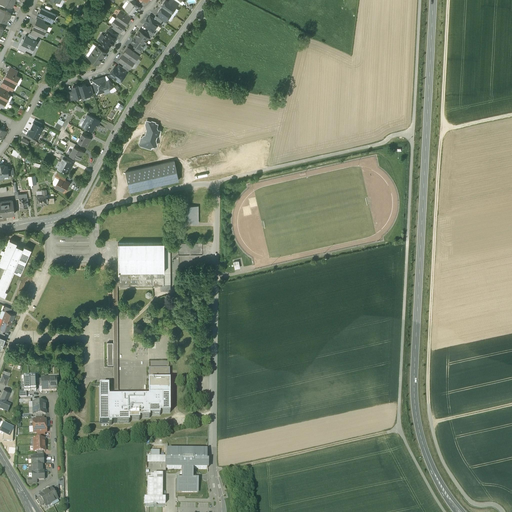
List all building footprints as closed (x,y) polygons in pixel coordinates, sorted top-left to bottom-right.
[(175,7),(168,2),(165,0),(161,6),(162,7),(171,13),(175,7)] [(134,4),(129,1),(128,2),(124,8),(133,14),(138,7),(134,4)] [(51,6),(43,2),(41,7),(48,11),(51,6)] [(3,10),(0,7),(0,13),(8,18),(11,13),(3,10)] [(41,7),(38,13),(45,16),(51,20),(51,21),(52,21),(55,14),(41,7)] [(171,13),(162,7),(158,13),(159,14),(166,19),(171,13)] [(122,14),(119,12),(115,17),(125,25),(129,19),(128,19),(122,14)] [(8,18),(0,13),(0,19),(6,23),(8,18)] [(166,19),(159,14),(157,17),(162,20),(164,22),(166,19)] [(153,19),(149,16),(143,25),(148,29),(153,32),(158,25),(159,26),(161,24),(160,23),(153,19)] [(125,25),(115,17),(111,23),(113,24),(121,30),(125,25)] [(43,22),(37,19),(37,20),(34,25),(45,30),(47,24),(43,22)] [(45,30),(34,25),(31,31),(38,34),(42,36),(45,30)] [(119,32),(111,27),(110,30),(109,29),(107,32),(115,38),(119,32)] [(143,33),(139,31),(135,36),(144,43),(148,38),(143,33)] [(146,32),(145,31),(143,33),(148,38),(150,39),(152,36),(146,32)] [(107,32),(106,32),(100,41),(109,47),(111,44),(112,45),(114,42),(113,41),(115,38),(107,32)] [(25,35),(21,44),(27,47),(26,48),(32,51),(37,41),(35,40),(27,36),(25,35)] [(144,43),(135,36),(131,42),(135,45),(140,49),(141,48),(144,43)] [(21,44),(20,43),(17,49),(24,52),(26,48),(27,47),(21,44)] [(97,46),(96,46),(92,52),(102,58),(106,53),(103,51),(97,46)] [(133,51),(127,47),(122,53),(134,61),(139,55),(133,51)] [(102,58),(92,52),(88,57),(92,59),(97,63),(98,64),(102,58)] [(134,61),(122,53),(118,60),(124,64),(129,68),(134,61)] [(122,66),(119,64),(117,67),(124,72),(126,69),(122,66)] [(117,67),(115,66),(115,67),(113,70),(112,70),(109,74),(119,82),(125,73),(124,72),(117,67)] [(18,70),(11,67),(8,72),(15,76),(18,70)] [(8,72),(4,78),(15,83),(18,77),(15,76),(8,72)] [(103,77),(92,80),(96,93),(97,93),(102,92),(103,90),(102,89),(109,87),(107,83),(106,83),(105,81),(104,78),(103,77)] [(15,83),(4,78),(1,83),(2,84),(9,88),(12,89),(15,83)] [(114,86),(109,79),(105,81),(106,83),(107,83),(109,87),(109,89),(109,90),(114,86)] [(78,84),(72,86),(72,88),(72,90),(75,98),(81,96),(78,85),(78,84)] [(85,85),(84,84),(78,85),(81,96),(81,97),(88,95),(88,94),(86,87),(85,85)] [(0,89),(0,97),(6,100),(9,94),(7,93),(0,89)] [(100,120),(87,114),(84,118),(86,119),(82,127),(92,131),(96,124),(97,125),(100,120)] [(141,137),(139,142),(141,145),(150,148),(151,146),(156,145),(155,139),(156,135),(159,134),(159,130),(155,129),(157,124),(154,123),(154,122),(151,121),(150,122),(146,121),(146,123),(147,129),(146,129),(145,133),(144,133),(144,135),(143,135),(142,137),(141,137)] [(40,126),(34,123),(33,123),(33,122),(28,132),(33,135),(36,136),(38,133),(39,134),(42,127),(40,126)] [(86,135),(82,133),(77,141),(86,146),(91,138),(86,135)] [(76,148),(74,146),(74,147),(69,155),(79,160),(83,152),(76,148)] [(19,151),(13,148),(10,153),(16,156),(19,151)] [(66,160),(62,158),(60,161),(61,162),(58,168),(63,171),(63,170),(67,172),(71,166),(69,165),(71,162),(66,160)] [(125,171),(130,192),(178,180),(174,160),(125,171)] [(4,164),(0,164),(0,178),(3,178),(3,175),(5,174),(8,174),(8,169),(7,165),(4,166),(4,164)] [(36,183),(35,175),(28,176),(29,184),(36,183)] [(63,179),(60,177),(59,178),(54,186),(64,191),(69,181),(63,179)] [(42,195),(37,195),(37,204),(48,203),(47,203),(47,198),(47,194),(46,194),(42,195)] [(19,198),(20,208),(28,208),(27,197),(19,198)] [(12,200),(0,201),(0,216),(4,216),(4,215),(14,214),(12,200)] [(197,211),(197,206),(188,206),(188,220),(197,220),(196,211),(197,211)] [(0,265),(5,267),(0,278),(0,294),(4,297),(7,291),(4,290),(13,271),(19,274),(31,249),(24,246),(23,249),(15,245),(17,243),(10,239),(0,260),(0,265)] [(163,243),(118,243),(118,285),(160,285),(163,285),(164,249),(164,243),(163,243)] [(164,249),(163,285),(160,285),(160,290),(166,290),(166,289),(168,287),(168,285),(170,285),(170,249),(164,249)] [(10,313),(6,311),(5,311),(2,319),(11,323),(14,315),(10,313)] [(11,323),(2,319),(0,325),(0,327),(4,329),(8,330),(11,323)] [(148,380),(169,380),(169,369),(148,369),(148,380)] [(9,376),(2,374),(0,379),(0,382),(6,384),(9,376)] [(148,397),(109,398),(109,396),(108,396),(108,386),(99,386),(100,423),(129,422),(129,420),(139,420),(139,418),(149,418),(149,415),(159,415),(159,413),(169,413),(169,380),(148,380),(149,395),(148,395),(148,397)] [(4,389),(2,392),(3,392),(0,398),(0,409),(8,413),(11,405),(6,403),(10,391),(4,389)] [(206,450),(167,450),(167,460),(165,460),(165,467),(182,468),(182,472),(180,472),(180,474),(182,474),(182,479),(177,478),(176,493),(197,493),(198,479),(193,479),(193,468),(208,468),(208,460),(205,460),(205,458),(206,458),(206,450)] [(35,458),(31,458),(31,465),(32,465),(32,473),(32,480),(36,480),(44,480),(44,473),(43,473),(43,464),(43,458),(35,458)] [(163,498),(163,474),(153,474),(153,477),(147,477),(147,498),(145,498),(145,506),(166,506),(166,498),(163,498)] [(51,488),(45,492),(51,503),(57,499),(55,495),(52,489),(51,488)] [(51,503),(45,492),(39,496),(40,497),(44,504),(45,506),(51,503)]
